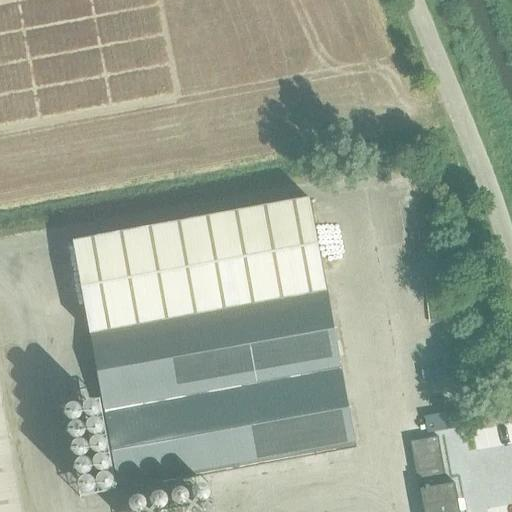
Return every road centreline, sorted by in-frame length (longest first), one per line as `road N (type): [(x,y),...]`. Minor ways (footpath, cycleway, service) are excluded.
road 1 (unknown): [(350,222),(398,510)]
road 2 (unclassified): [(410,0),(511,259)]
road 3 (unknown): [(0,267),(17,278),(25,302),(60,511)]
